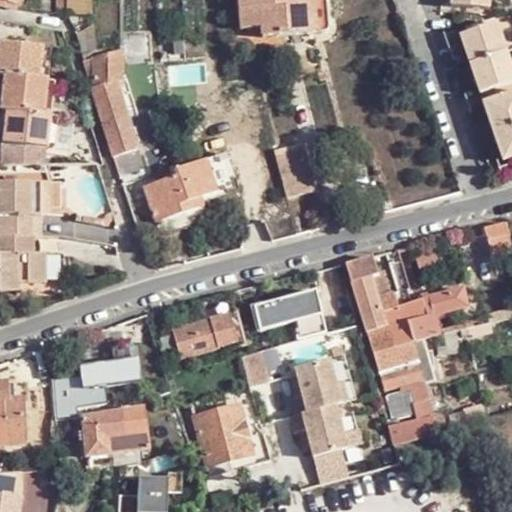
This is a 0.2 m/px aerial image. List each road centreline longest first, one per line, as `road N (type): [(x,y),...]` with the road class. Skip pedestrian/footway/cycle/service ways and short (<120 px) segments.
road 1 (residential): [(473,204),(147,285)]
road 2 (residential): [(399,0),(473,204)]
road 3 (residential): [(147,285),(0,336)]
road 4 (residential): [(147,285),(106,166)]
